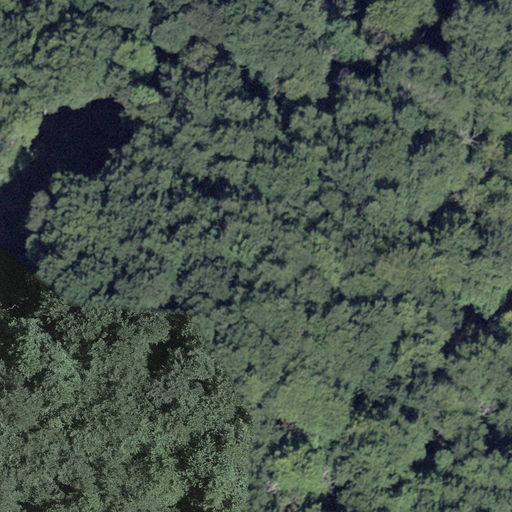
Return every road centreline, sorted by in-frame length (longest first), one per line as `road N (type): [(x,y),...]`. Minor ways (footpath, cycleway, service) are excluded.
road 1 (track): [(0,276),(138,420),(187,496)]
road 2 (track): [(0,349),(154,488),(187,496)]
